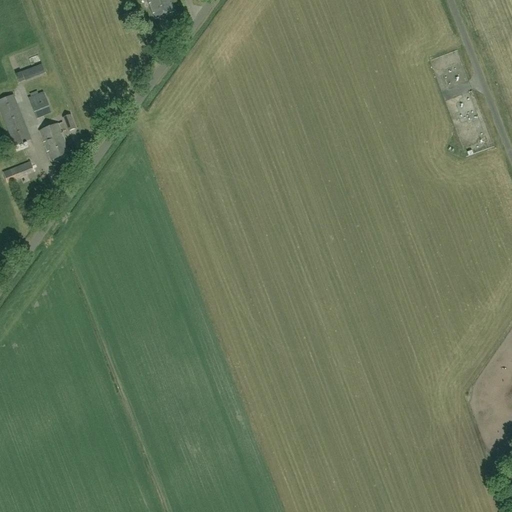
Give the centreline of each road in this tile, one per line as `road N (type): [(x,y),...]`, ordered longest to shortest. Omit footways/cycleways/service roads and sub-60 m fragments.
road 1 (unclassified): [(0,296),(219,0)]
road 2 (unclassified): [(511,156),(451,0)]
